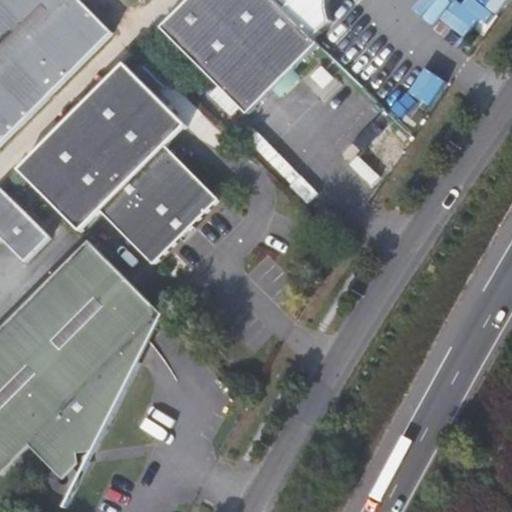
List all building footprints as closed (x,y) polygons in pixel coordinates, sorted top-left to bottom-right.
[(0,0),(0,153),(117,38),(78,0),(0,0)] [(249,116),(321,46),(316,41),(275,0),(193,0),(163,30),(249,116)] [(335,23),(339,0),(275,0),(316,41),(335,23)] [(190,128),(127,65),(20,170),(84,234),(104,213),(158,267),(221,203),(168,150),(190,128)] [(332,65),(310,74),(319,95),(340,86),(332,65)] [(2,188),(0,189),(0,316),(66,252),(2,188)] [(78,493),(174,326),(92,243),(0,334),(0,476),(2,479),(32,448),(78,493)]
